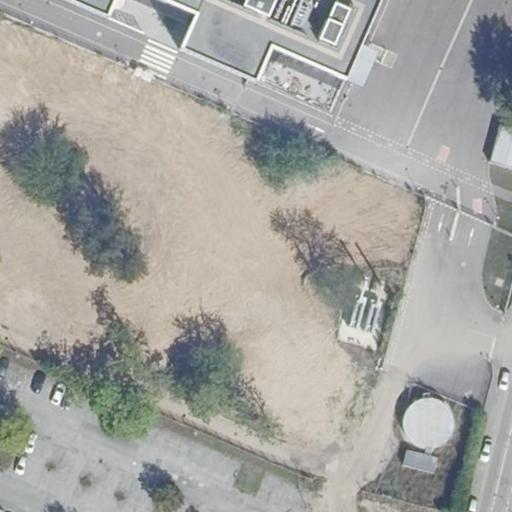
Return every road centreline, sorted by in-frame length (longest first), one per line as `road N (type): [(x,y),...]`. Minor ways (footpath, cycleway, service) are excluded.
road 1 (unknown): [(477,185),(401,392),(341,511)]
road 2 (unknown): [(0,399),(260,511)]
